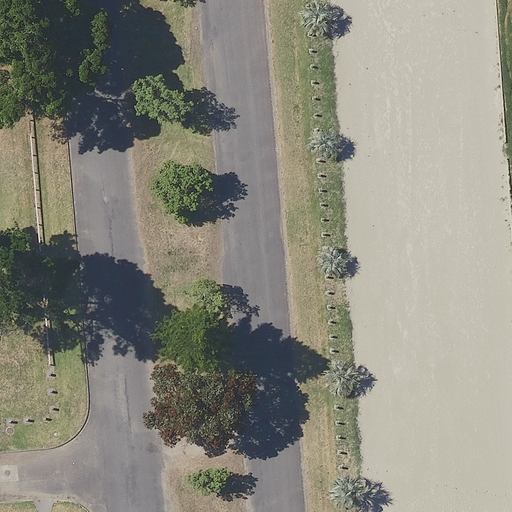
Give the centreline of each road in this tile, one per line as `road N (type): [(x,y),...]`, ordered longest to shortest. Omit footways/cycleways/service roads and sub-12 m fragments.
road 1 (residential): [(146,511),(99,0)]
road 2 (residential): [(236,0),(280,511)]
